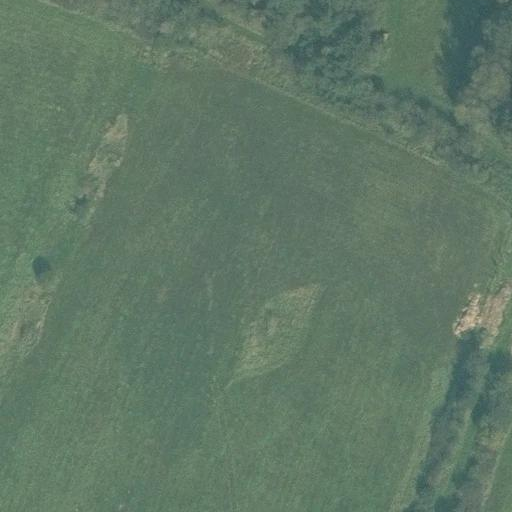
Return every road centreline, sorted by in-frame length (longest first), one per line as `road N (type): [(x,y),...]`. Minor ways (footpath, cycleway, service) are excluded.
road 1 (track): [(198,0),(511,150)]
road 2 (track): [(430,511),(511,289)]
